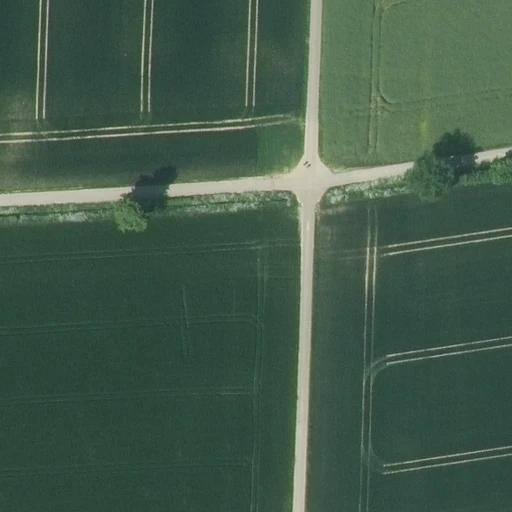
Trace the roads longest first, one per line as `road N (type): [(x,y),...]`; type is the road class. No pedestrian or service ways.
road 1 (track): [(297,511),(308,184)]
road 2 (track): [(308,184),(0,201)]
road 3 (track): [(511,154),(308,184)]
road 4 (track): [(308,184),(315,0)]
